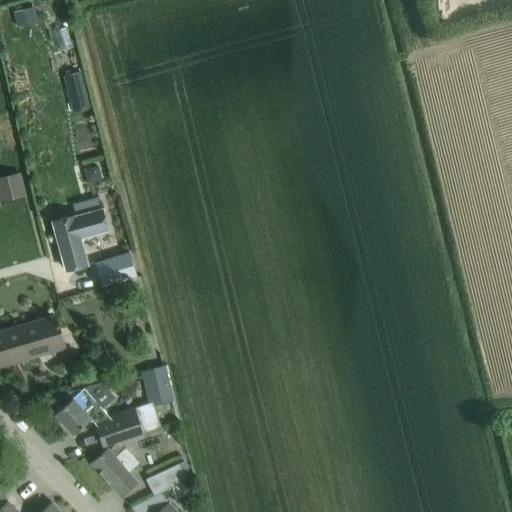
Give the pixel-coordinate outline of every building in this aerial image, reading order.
[(31,8),(10,13),(14,27),(35,23),(31,8)] [(79,71),(64,74),(72,108),(87,105),(79,71)] [(18,175),(0,179),(0,200),(23,195),(18,175)] [(87,264),(81,245),(80,239),(108,231),(102,208),(52,222),(65,270),(87,264)] [(128,252),(94,263),(102,287),(135,277),(128,252)] [(0,365),(17,360),(64,347),(55,317),(0,332),(0,365)] [(154,369),(141,372),(144,384),(166,379),(163,366),(162,366),(154,369)] [(107,369),(68,380),(70,389),(110,378),(107,369)] [(59,409),(54,413),(72,435),(90,419),(95,425),(99,436),(102,446),(121,440),(142,432),(143,433),(155,429),(160,427),(152,404),(152,402),(144,404),(108,417),(83,388),(81,390),(69,400),(59,409)] [(80,389),(48,397),(59,409),(69,400),(81,390),(80,389)] [(121,497),(136,484),(137,483),(127,472),(137,463),(124,448),(114,457),(106,448),(90,462),(121,497)] [(154,495),(159,493),(186,480),(191,477),(183,462),(178,465),(145,480),(154,495)] [(0,495),(1,497),(11,488),(4,481),(0,484),(0,495)] [(176,511),(159,493),(154,495),(130,509),(133,511),(176,511)] [(0,507),(0,511),(16,511),(6,501),(6,502),(0,507)] [(59,511),(51,503),(41,511),(59,511)]
